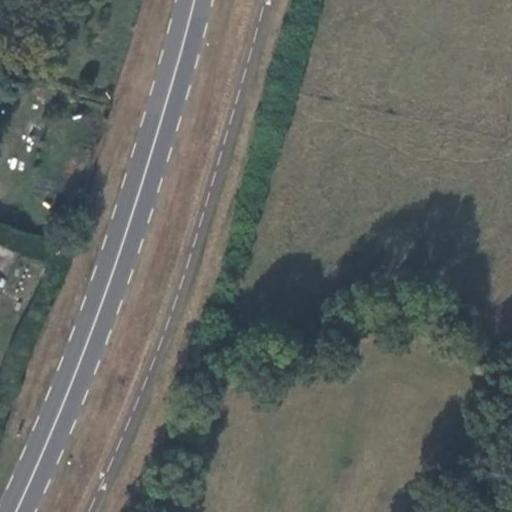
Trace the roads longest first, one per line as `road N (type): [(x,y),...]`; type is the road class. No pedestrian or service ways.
road 1 (secondary): [(19,511),(118,264),(197,0)]
road 2 (track): [(511,399),(459,511)]
